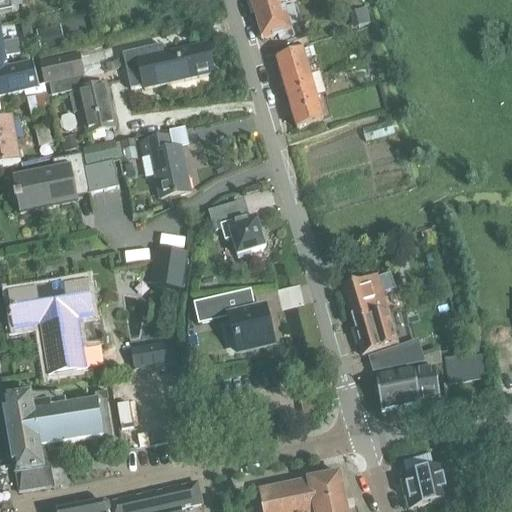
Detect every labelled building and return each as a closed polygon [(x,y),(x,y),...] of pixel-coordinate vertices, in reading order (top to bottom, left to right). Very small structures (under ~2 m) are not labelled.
[(0,0),(0,12),(12,10),(10,0),(0,0)] [(249,0),(254,18),(297,5),(295,0),(249,0)] [(307,39),(297,5),(254,18),(262,44),(278,39),(281,47),(307,39)] [(0,65),(7,64),(6,59),(21,56),(18,41),(3,44),(0,27),(0,65)] [(62,34),(38,39),(41,54),(65,50),(62,34)] [(163,46),(123,54),(130,91),(143,88),(143,91),(214,77),(208,47),(167,55),(166,48),(164,49),(163,46)] [(312,53),(277,63),(284,86),(310,78),(319,75),(312,53)] [(80,55),(40,63),(44,86),(49,85),(52,97),(77,91),(87,89),(84,78),(80,55)] [(8,69),(7,64),(0,65),(0,98),(39,91),(34,64),(8,69)] [(284,86),(291,109),(317,101),(310,78),(284,86)] [(77,95),(70,97),(75,115),(82,114),(87,137),(117,130),(107,84),(87,89),(77,91),(77,95)] [(30,117),(50,113),(47,96),(27,100),(30,117)] [(325,98),(317,101),(291,109),(297,131),(332,121),(325,98)] [(0,145),(18,142),(14,120),(0,122),(0,145)] [(50,136),(48,127),(35,129),(37,139),(50,136)] [(37,139),(39,148),(52,146),(50,136),(37,139)] [(161,201),(191,195),(181,149),(172,151),(169,138),(140,144),(143,159),(151,157),(161,201)] [(73,140),(60,142),(63,155),(76,153),(73,140)] [(128,143),(121,144),(122,151),(125,150),(136,148),(135,141),(128,143)] [(0,168),(22,164),(18,142),(0,145),(0,168)] [(87,169),(120,162),(116,144),(83,152),(87,169)] [(9,180),(6,185),(9,201),(12,203),(16,202),(16,203),(17,202),(20,216),(57,209),(77,205),(76,198),(90,196),(85,170),(82,156),(52,162),(54,171),(16,178),(9,180)] [(114,163),(85,170),(90,196),(120,189),(114,163)] [(253,257),(252,254),(264,250),(266,245),(265,239),(262,236),(257,219),(246,222),(241,204),(210,214),(215,232),(223,230),(226,242),(231,241),(237,261),(253,257)] [(163,250),(158,281),(158,282),(183,286),(188,254),(163,250)] [(392,276),(344,290),(353,324),(388,314),(402,310),(392,276)] [(40,289),(10,295),(16,330),(39,326),(48,378),(87,372),(86,371),(103,368),(116,366),(116,364),(102,366),(100,350),(83,353),(78,320),(92,318),(93,317),(93,315),(91,316),(90,308),(91,308),(91,304),(89,304),(86,284),(88,284),(88,282),(86,282),(63,286),(54,288),(52,291),(52,293),(41,295),(40,289)] [(274,347),(265,310),(254,312),(249,292),(194,306),(199,327),(231,319),(239,355),(274,347)] [(398,348),(388,314),(353,324),(363,358),(398,348)] [(485,338),(469,340),(470,355),(486,353),(485,338)] [(421,347),(381,358),(385,374),(427,367),(421,347)] [(178,365),(175,350),(151,354),(153,369),(178,365)] [(483,354),(471,356),(475,382),(488,380),(483,354)] [(471,356),(458,358),(462,384),(475,382),(471,356)] [(458,358),(445,360),(449,386),(462,384),(458,358)] [(435,372),(415,376),(420,407),(440,404),(435,372)] [(415,375),(396,378),(401,409),(420,407),(415,376),(415,375)] [(396,378),(377,380),(382,412),(401,409),(396,378)] [(33,394),(3,399),(5,411),(4,411),(13,466),(15,478),(17,477),(19,491),(53,485),(47,453),(59,451),(58,447),(71,445),(103,439),(100,419),(117,417),(114,402),(97,405),(97,403),(72,407),(72,403),(64,404),(61,391),(33,396),(33,394)] [(303,416),(314,414),(311,397),(299,400),(303,416)] [(410,511),(412,511),(421,510),(450,503),(442,469),(403,478),(410,511)] [(348,511),(341,475),(307,482),(307,483),(260,493),(263,511),(348,511)] [(180,511),(202,506),(198,485),(105,505),(69,511),(66,510),(64,511),(180,511)]
